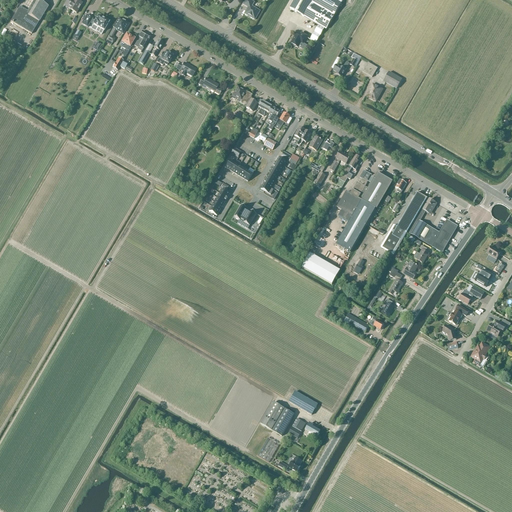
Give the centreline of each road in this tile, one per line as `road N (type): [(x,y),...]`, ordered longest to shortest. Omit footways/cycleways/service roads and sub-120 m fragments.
road 1 (tertiary): [(496,195),(164,0)]
road 2 (unclassified): [(294,511),(481,214)]
road 3 (unclassified): [(301,110),(110,0)]
road 4 (unclassified): [(481,214),(301,110)]
